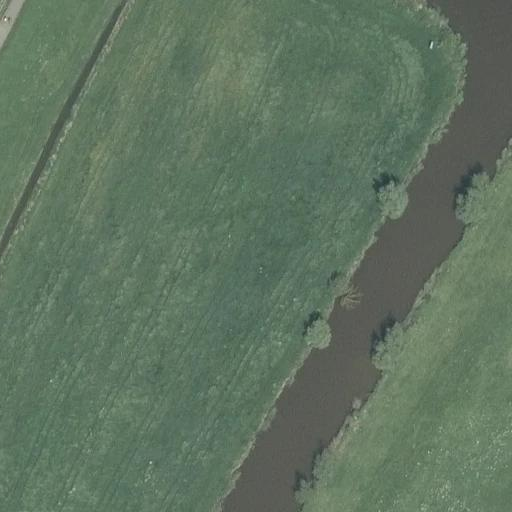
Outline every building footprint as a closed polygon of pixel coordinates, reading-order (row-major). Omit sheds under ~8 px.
[(207,0),(159,0),(162,21),(210,14),(207,0)] [(238,0),(229,19),(269,38),(286,0),(238,0)] [(315,6),(295,50),(335,68),(355,25),(315,6)] [(165,49),(118,57),(125,100),(172,93),(165,49)] [(354,66),(354,110),(401,110),(402,66),(354,66)] [(253,72),(238,80),(266,131),(282,122),(253,72)] [(235,107),(220,116),(248,167),(263,158),(235,107)] [(126,128),(79,136),(86,179),(133,172),(126,128)] [(327,138),(327,182),(374,182),(375,138),(327,138)] [(216,143),(201,152),(229,202),(245,194),(216,143)] [(198,179),(182,188),(211,238),(226,230),(198,179)] [(85,208),(37,215),(44,259),(91,251),(85,208)] [(284,210),(284,254),(332,254),(332,210),(284,210)] [(179,215),(164,223),(192,274),(207,265),(179,215)] [(161,251),(145,259),(174,310),(189,301),(161,251)] [(242,282),(241,326),(289,326),(290,282),(242,282)] [(54,285),(7,293),(14,336),(61,329),(54,285)] [(142,286),(127,295),(155,345),(170,337),(142,286)] [(123,322),(108,331),(136,381),(152,373),(123,322)] [(199,354),(199,398),(247,398),(247,354),(199,354)] [(105,358),(89,366),(118,417),(133,408),(105,358)] [(24,363),(0,366),(0,411),(31,407),(24,363)] [(71,405),(61,432),(72,436),(82,410),(71,405)] [(156,425),(156,470),(204,470),(204,426),(156,425)] [(111,426),(96,450),(106,456),(121,432),(111,426)] [(60,435),(49,462),(61,466),(71,440),(60,435)] [(2,440),(0,439),(0,484),(9,483),(2,440)] [(94,453),(79,477),(89,483),(104,460),(94,453)] [(48,465),(38,491),(49,496),(59,470),(48,465)] [(77,480),(62,504),(72,510),(87,487),(77,480)] [(114,498),(113,511),(161,511),(162,498),(114,498)]
